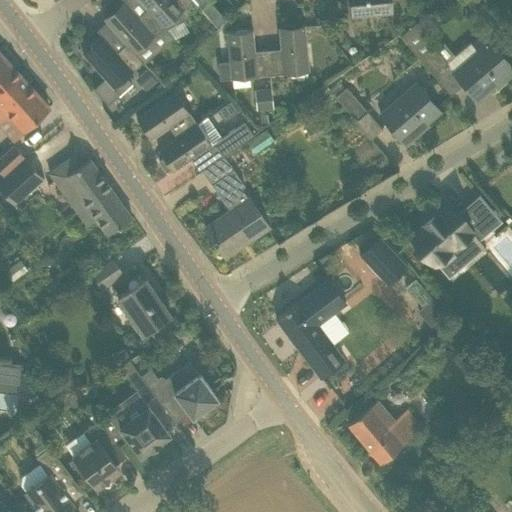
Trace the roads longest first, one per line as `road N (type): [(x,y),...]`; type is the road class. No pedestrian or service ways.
road 1 (residential): [(217,304),(511,126)]
road 2 (tertiary): [(217,304),(30,42)]
road 3 (residential): [(140,511),(285,402)]
road 4 (tertiary): [(364,511),(285,402)]
